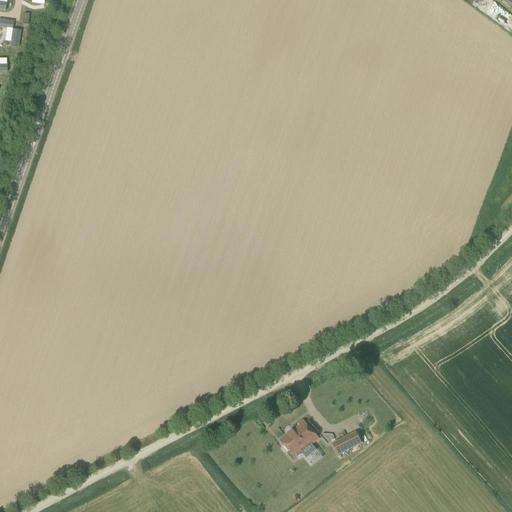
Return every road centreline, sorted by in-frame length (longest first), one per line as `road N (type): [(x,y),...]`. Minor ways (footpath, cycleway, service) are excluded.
road 1 (unclassified): [(28,511),(394,323),(460,279),(511,228)]
road 2 (tertiary): [(0,225),(79,0)]
